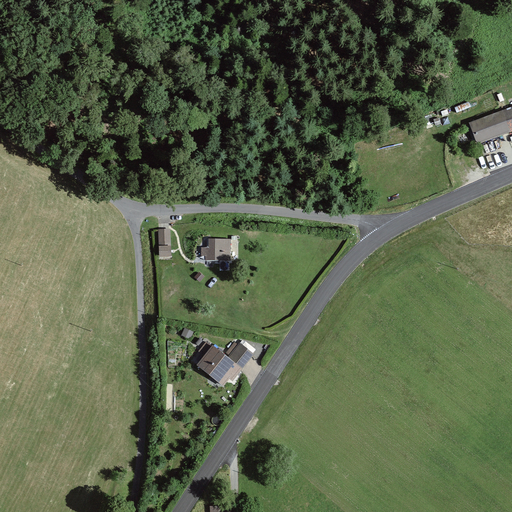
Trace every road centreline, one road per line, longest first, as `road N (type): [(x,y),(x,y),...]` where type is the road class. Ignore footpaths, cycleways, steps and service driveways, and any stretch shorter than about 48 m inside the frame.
road 1 (tertiary): [(404,221),(336,278),(180,511)]
road 2 (unclassified): [(138,216),(144,363),(140,470),(130,511)]
road 3 (unclassified): [(404,221),(195,207),(138,216)]
road 4 (unclassified): [(138,216),(0,116)]
